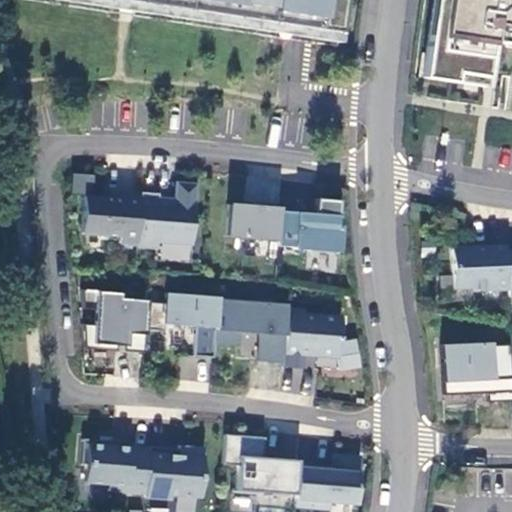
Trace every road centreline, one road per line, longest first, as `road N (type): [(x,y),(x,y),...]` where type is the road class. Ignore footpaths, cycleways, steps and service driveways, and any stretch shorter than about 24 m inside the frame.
road 1 (residential): [(402,434),(278,410),(71,393),(58,360),(43,184),(51,153),(139,147),(377,176)]
road 2 (residential): [(377,176),(402,434)]
road 3 (residential): [(393,0),(377,176)]
road 4 (residential): [(377,176),(511,203)]
